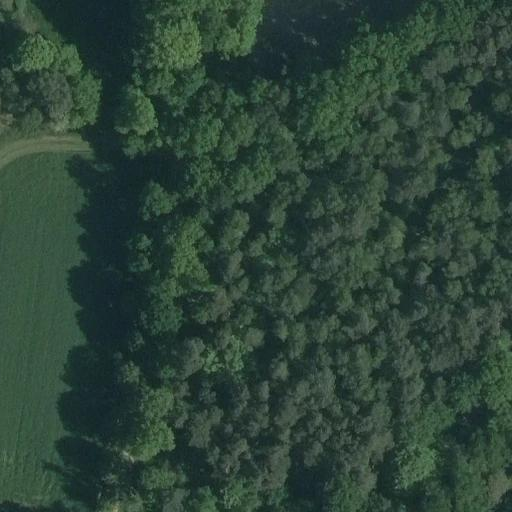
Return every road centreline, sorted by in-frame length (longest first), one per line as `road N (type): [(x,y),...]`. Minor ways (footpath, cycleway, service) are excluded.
road 1 (track): [(180,175),(215,168),(501,0)]
road 2 (track): [(130,511),(180,175)]
road 3 (track): [(180,175),(212,0)]
road 4 (track): [(144,451),(256,511)]
